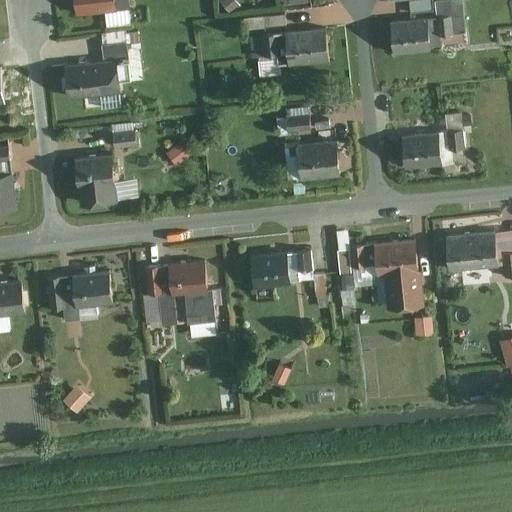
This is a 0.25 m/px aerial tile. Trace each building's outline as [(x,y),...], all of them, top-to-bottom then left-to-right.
[(75,0),(77,17),(116,13),(115,0),(75,0)] [(239,8),(232,0),(224,0),(219,4),(229,16),(239,8)] [(411,19),(392,21),(395,53),(430,49),(441,47),(440,35),(439,35),(437,17),(427,17),(411,19)] [(329,63),(325,29),(284,34),(288,68),(329,63)] [(105,62),(65,66),(68,100),(123,95),(119,60),(127,59),(125,34),(103,36),(105,62)] [(309,116),(286,118),(288,136),(311,134),(309,116)] [(465,127),(450,129),(451,156),(467,155),(465,127)] [(133,132),(113,135),(115,152),(136,149),(133,132)] [(400,136),(402,171),(442,168),(439,133),(400,136)] [(336,140),(298,144),(301,182),(340,178),(336,140)] [(192,157),(181,143),(166,156),(177,169),(192,157)] [(0,160),(9,160),(8,146),(0,147),(0,160)] [(114,156),(76,160),(79,190),(84,190),(86,207),(119,204),(114,156)] [(0,211),(17,210),(12,174),(0,176),(0,211)] [(497,268),(493,233),(446,238),(449,273),(497,268)] [(367,265),(352,266),(353,277),(388,274),(418,270),(415,238),(365,243),(367,265)] [(310,251),(252,257),(255,287),(313,282),(310,251)] [(511,253),(502,255),(504,280),(511,278),(511,253)] [(209,289),(206,262),(151,267),(154,298),(160,297),(162,324),(216,319),(213,289),(209,289)] [(418,270),(388,274),(391,307),(421,304),(418,270)] [(113,310),(108,272),(53,278),(57,316),(113,310)] [(0,321),(24,319),(20,282),(0,283),(0,321)] [(431,318),(412,320),(415,340),(433,338),(431,318)] [(511,334),(500,339),(510,366),(511,365),(511,334)] [(291,373),(279,366),(271,381),(284,387),(291,373)] [(90,399),(76,387),(62,403),(76,415),(90,399)]
